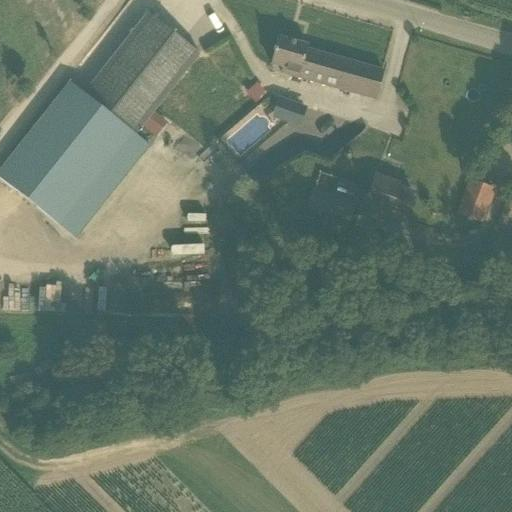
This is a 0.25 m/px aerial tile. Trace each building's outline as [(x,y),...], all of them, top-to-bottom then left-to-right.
[(136,136),(200,55),(148,14),(84,95),(136,136)] [(308,46),(279,38),(272,66),(283,69),(282,75),(375,101),(384,72),(307,50),(308,46)] [(0,180),(61,228),(134,135),(84,95),(69,84),(0,171),(0,180)] [(293,103),(286,124),(300,129),(307,108),(293,103)] [(403,222),(413,194),(399,189),(400,185),(377,177),(369,200),(365,198),(355,226),(371,232),(377,213),(403,222)] [(493,191),(471,183),(459,215),(482,223),(493,191)] [(327,213),(332,198),(313,191),(308,207),(327,213)]
